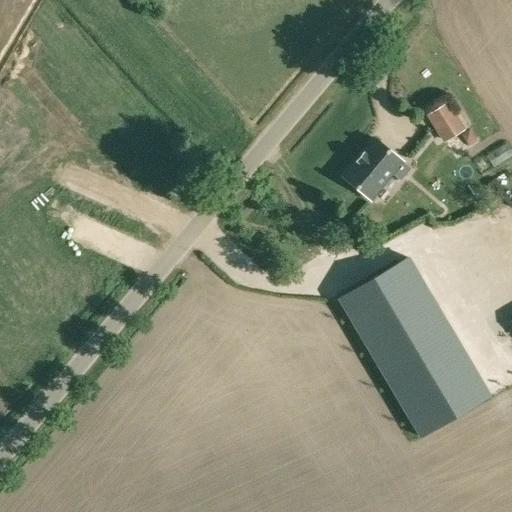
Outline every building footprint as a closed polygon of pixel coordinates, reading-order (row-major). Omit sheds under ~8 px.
[(437,136),(460,125),(446,96),(423,107),(437,136)] [(477,141),(469,129),(461,134),(469,146),(477,141)] [(402,161),(403,161),(375,138),(343,177),(371,199),(382,185),(385,185),(391,178),(391,175),(392,174),(400,180),(410,168),(402,161)] [(489,396),(407,257),(339,298),(421,437),(489,396)] [(309,308),(262,329),(284,379),(331,358),(309,308)]
